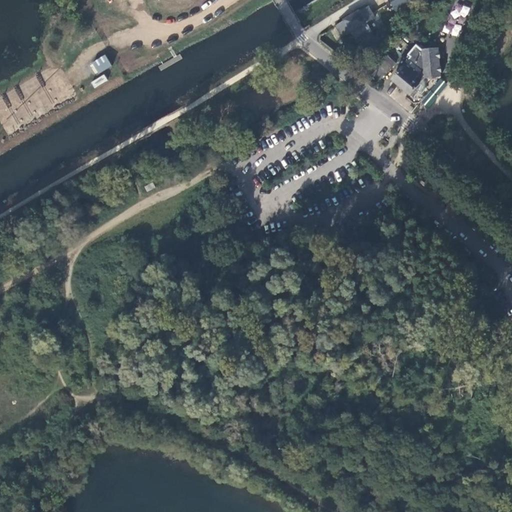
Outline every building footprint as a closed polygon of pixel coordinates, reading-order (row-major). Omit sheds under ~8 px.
[(392,0),(400,11),(407,6),(402,0),(392,0)] [(452,31),(458,33),(467,7),(454,2),(449,17),(456,20),(452,31)] [(345,20),(336,25),(342,36),(351,31),(356,41),(372,31),(367,22),(375,17),(369,6),(361,11),(360,9),(344,19),(345,20)] [(443,32),(450,34),(453,22),(446,20),(443,32)] [(414,89),(419,84),(420,85),(425,79),(427,76),(442,74),(438,46),(422,48),(416,43),(408,53),(411,56),(391,80),(409,95),(414,89)] [(383,51),(374,62),(386,72),(395,63),(383,51)] [(97,75),(112,65),(105,54),(89,64),(97,75)] [(374,62),(367,71),(378,81),(386,72),(374,62)] [(104,75),(90,81),(93,87),(107,81),(104,75)] [(425,87),(425,79),(420,85),(419,84),(414,89),(420,93),(425,87)]
